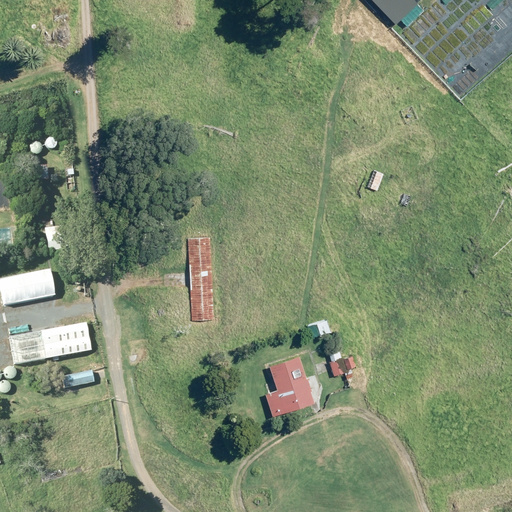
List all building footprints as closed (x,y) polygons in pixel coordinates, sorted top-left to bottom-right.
[(0,250),(9,249),(5,225),(0,225),(0,250)] [(210,315),(208,235),(185,236),(187,316),(210,315)] [(0,277),(0,290),(3,304),(53,295),(49,269),(0,277)] [(88,350),(83,321),(6,335),(11,364),(88,350)] [(313,398),(298,353),(266,364),(274,387),(263,391),(270,413),(313,398)] [(6,376),(7,377),(9,378),(11,378),(13,377),(14,376),(15,375),(16,373),(16,372),(15,370),(14,368),(13,367),(11,367),(9,367),(7,368),(6,369),(5,371),(5,373),(5,374),(6,376)] [(87,367),(58,373),(61,388),(90,382),(87,367)] [(0,388),(1,390),(2,391),(4,392),(6,392),(7,392),(9,391),(10,389),(11,387),(11,386),(10,384),(9,382),(7,381),(6,381),(4,381),(2,382),(1,383),(0,384),(0,388)]
